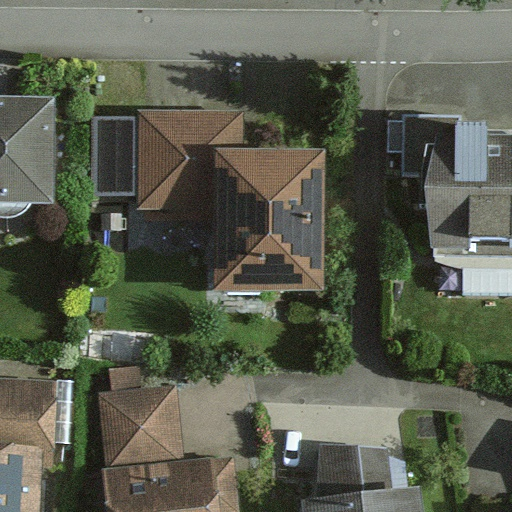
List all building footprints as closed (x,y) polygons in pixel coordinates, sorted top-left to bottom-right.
[(50,119),(0,118),(0,211),(50,211),(50,119)] [(238,123),(147,122),(147,205),(223,205),(222,291),(317,292),(318,171),(237,170),(238,123)] [(511,154),(439,153),(438,254),(511,255),(511,154)] [(0,511),(30,511),(33,466),(47,466),(50,395),(0,393),(0,511)] [(170,403),(107,408),(116,511),(231,511),(228,473),(177,478),(170,403)] [(423,511),(421,497),(302,510),(301,511),(423,511)]
